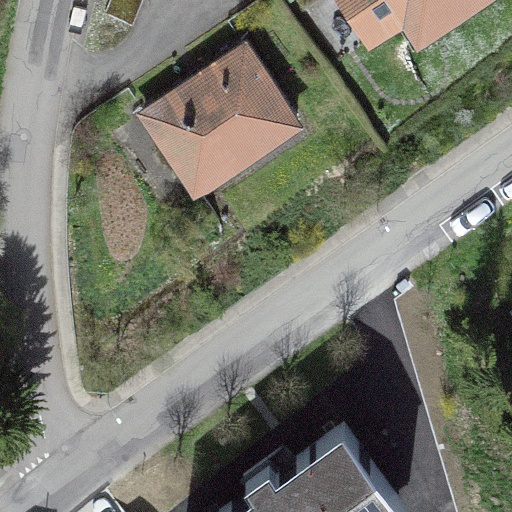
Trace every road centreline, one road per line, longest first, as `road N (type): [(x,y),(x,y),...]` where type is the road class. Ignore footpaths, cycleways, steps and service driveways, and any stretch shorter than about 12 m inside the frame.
road 1 (residential): [(77,474),(511,168)]
road 2 (residential): [(59,0),(48,48),(39,238),(77,474)]
